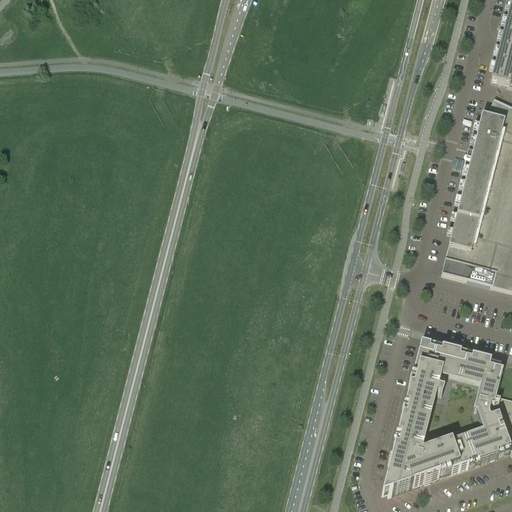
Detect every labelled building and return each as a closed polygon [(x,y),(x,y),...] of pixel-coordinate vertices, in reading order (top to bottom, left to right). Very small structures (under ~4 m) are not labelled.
[(498,52),(490,84),(511,92),(511,0),(501,40),(498,52)] [(475,143),(460,201),(459,204),(440,278),(511,296),(511,112),(493,104),(475,143)] [(503,377),(493,374),(488,373),(489,366),(420,349),(383,490),(387,500),(422,488),(426,486),(429,485),(488,464),(492,463),(495,462),(497,461),(496,458),(509,453),(511,441),(511,404),(495,401),(501,377),(502,377),(503,377)] [(494,369),(493,374),(503,377),(504,370),(494,368),(494,369)] [(349,490),(362,492),(363,478),(350,477),(349,490)] [(369,511),(366,493),(354,496),(357,511),(369,511)]
